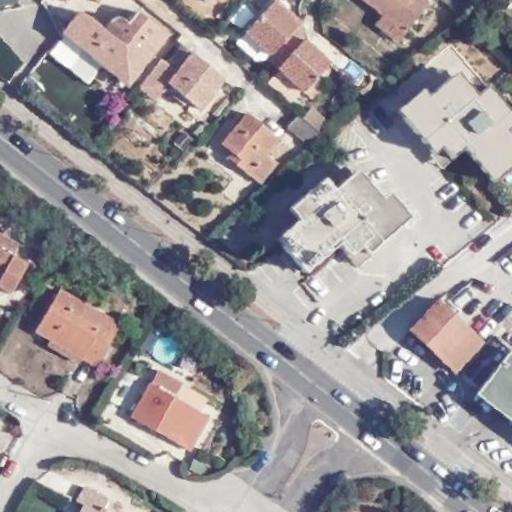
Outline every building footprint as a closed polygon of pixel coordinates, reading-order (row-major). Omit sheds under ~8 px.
[(363,0),(382,15),(406,34),(429,6),(421,0),(363,0)] [(440,0),(461,16),(464,14),(472,6),(465,0),(440,0)] [(273,7),(299,28),(302,25),(277,3),(273,7)] [(294,34),(299,28),(273,7),(248,36),(273,58),(276,54),(286,63),(279,71),(306,93),(332,66),(294,34)] [(60,34),(88,57),(100,42),(117,54),(125,43),(146,60),(164,35),(133,10),(125,21),(118,16),(110,18),(102,28),(79,10),(60,34)] [(406,34),(382,15),(373,26),(398,45),(406,34)] [(263,56),(279,71),(286,63),(276,54),(273,58),(248,36),(238,47),(255,63),(263,56)] [(100,42),(88,57),(125,85),(146,60),(125,43),(117,54),(100,42)] [(178,69),(192,52),(180,43),(166,60),(178,69)] [(221,76),(192,52),(178,69),(166,60),(151,80),(152,81),(142,94),(152,102),(162,90),(173,98),(177,93),(187,100),(197,108),(221,76)] [(470,101),(449,79),(402,118),(432,154),(440,148),(450,159),(462,150),(490,183),(511,164),(511,150),(498,136),(511,123),(511,114),(487,86),(470,101)] [(182,106),(187,100),(177,93),(173,98),(182,106)] [(287,123),(310,145),(322,134),(296,112),(287,123)] [(220,143),(230,150),(239,157),(234,163),(258,182),(275,162),(263,153),(276,137),(245,113),(220,143)] [(239,157),(230,150),(225,156),(234,163),(239,157)] [(236,205),(254,187),(239,172),(221,190),(236,205)] [(341,198),(324,179),(289,210),(303,227),(281,246),(303,272),(335,245),(345,256),(358,246),(365,253),(401,223),(364,179),(341,198)] [(0,284),(9,289),(26,261),(8,253),(16,240),(0,230),(0,284)] [(84,351),(82,355),(95,364),(120,323),(61,287),(36,327),(50,337),(54,332),(84,351)] [(409,330),(453,371),(480,340),(436,300),(409,330)] [(81,357),(82,355),(84,351),(54,332),(50,337),(49,339),(81,357)] [(511,350),(509,348),(476,388),(511,415),(511,350)] [(180,379),(157,367),(130,415),(187,448),(207,414),(173,394),(180,379)] [(124,511),(127,508),(84,484),(75,501),(81,504),(77,511),(124,511)]
